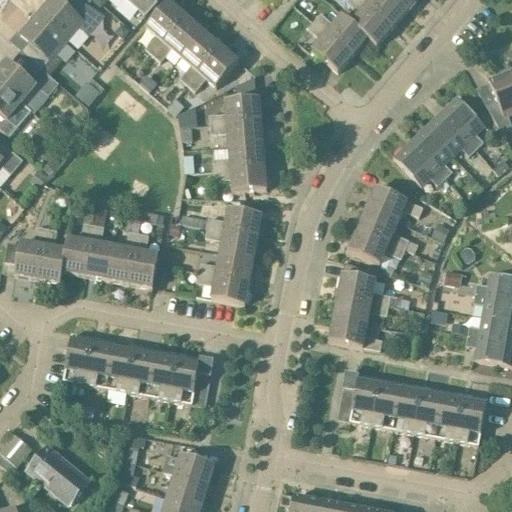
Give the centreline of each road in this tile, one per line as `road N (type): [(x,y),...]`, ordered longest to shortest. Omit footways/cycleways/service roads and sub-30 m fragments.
road 1 (residential): [(33,340),(76,312),(287,356)]
road 2 (residential): [(274,458),(472,496),(511,455)]
road 3 (residential): [(287,356),(312,187),(360,129)]
road 4 (residential): [(360,129),(216,0)]
road 5 (residential): [(360,129),(462,0)]
